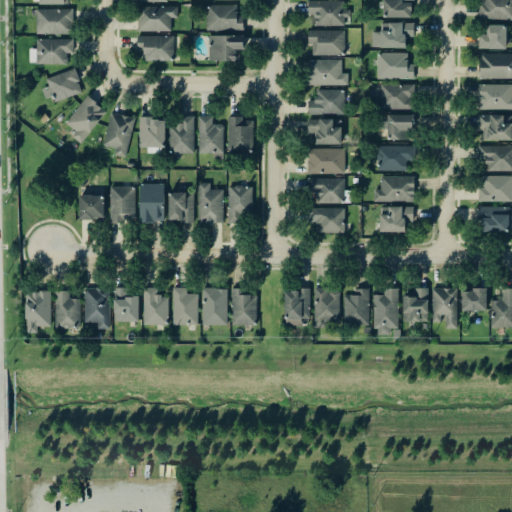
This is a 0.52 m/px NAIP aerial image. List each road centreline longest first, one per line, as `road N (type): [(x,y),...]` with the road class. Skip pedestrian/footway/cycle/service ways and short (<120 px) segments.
road 1 (residential): [(53,249),(511,255)]
road 2 (residential): [(441,0),(443,255)]
road 3 (residential): [(271,254),(274,0)]
road 4 (residential): [(103,0),(104,54),(111,73),(129,85),(273,86)]
